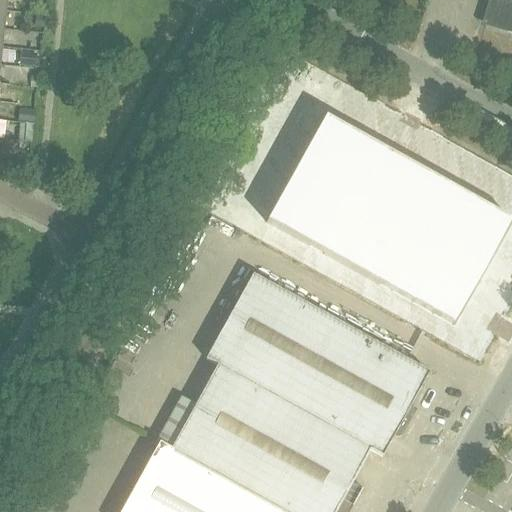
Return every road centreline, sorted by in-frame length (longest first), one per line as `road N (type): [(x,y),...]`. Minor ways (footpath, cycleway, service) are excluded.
road 1 (residential): [(93,243),(228,0)]
road 2 (unclassified): [(511,124),(288,0)]
road 3 (residential): [(0,412),(93,243)]
road 4 (unclassified): [(437,511),(511,376)]
